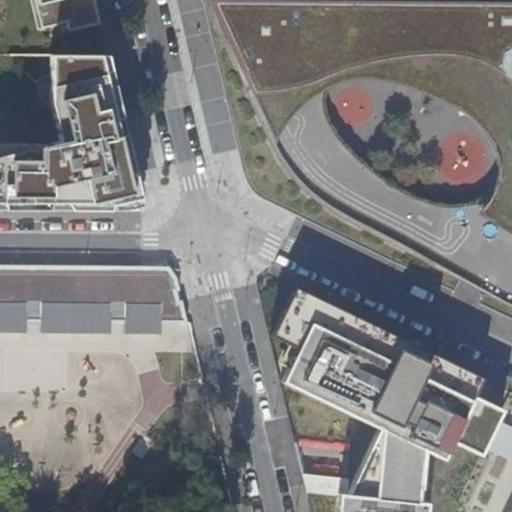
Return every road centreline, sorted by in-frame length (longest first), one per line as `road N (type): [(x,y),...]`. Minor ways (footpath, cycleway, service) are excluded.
road 1 (residential): [(207,223),(276,246),(511,359)]
road 2 (residential): [(276,511),(207,223)]
road 3 (residential): [(155,0),(207,223)]
road 4 (residential): [(207,223),(156,242),(0,243)]
